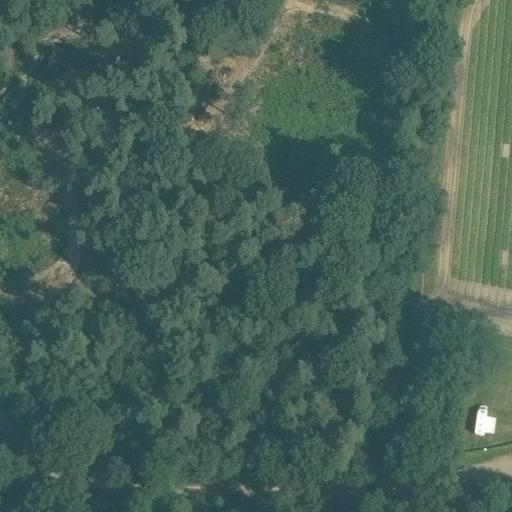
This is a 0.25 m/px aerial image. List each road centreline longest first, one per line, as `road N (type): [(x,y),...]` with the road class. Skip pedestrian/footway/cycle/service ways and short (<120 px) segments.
road 1 (track): [(383,0),(412,193),(415,293),(383,496)]
road 2 (track): [(69,454),(102,491),(383,496)]
